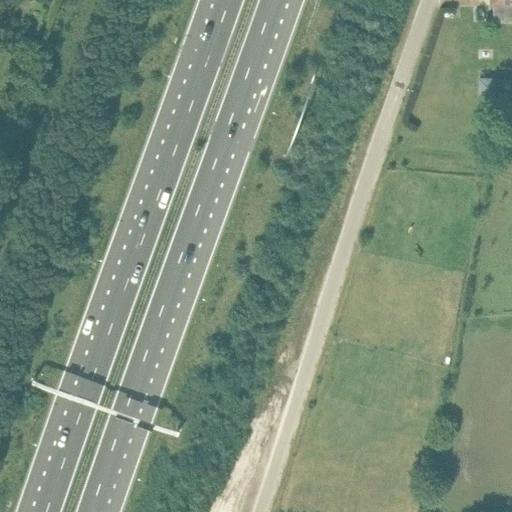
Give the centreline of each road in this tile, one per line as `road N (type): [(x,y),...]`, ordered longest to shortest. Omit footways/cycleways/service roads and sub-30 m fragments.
road 1 (trunk): [(91,511),(271,0)]
road 2 (trunk): [(227,0),(47,511)]
road 3 (unclassified): [(259,511),(431,0)]
